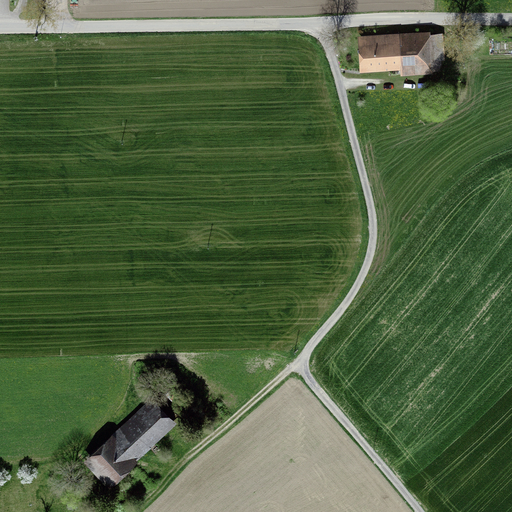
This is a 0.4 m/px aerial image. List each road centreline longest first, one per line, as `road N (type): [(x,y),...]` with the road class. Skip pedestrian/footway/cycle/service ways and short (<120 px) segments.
road 1 (tertiary): [(63,26),(511,19)]
road 2 (track): [(301,361),(167,479)]
